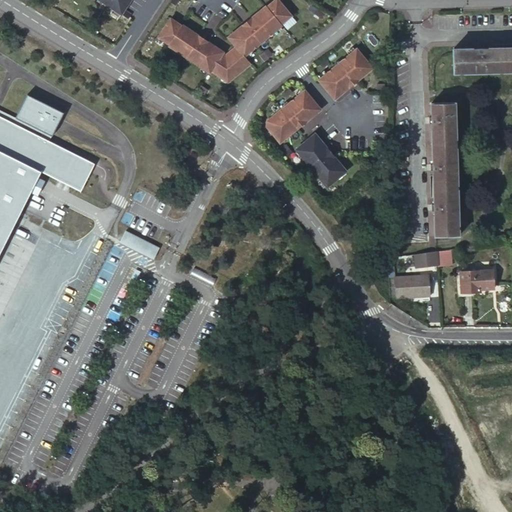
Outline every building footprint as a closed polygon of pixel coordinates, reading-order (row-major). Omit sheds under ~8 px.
[(101,0),(123,14),(130,19),(132,14),(126,10),(132,0),(101,0)] [(274,0),(267,6),(282,23),(292,14),(280,0),(274,0)] [(266,5),(251,17),(259,27),(267,37),(282,24),(282,23),(267,6),(266,5)] [(251,17),(244,23),(252,33),(259,27),(251,17)] [(173,18),(160,36),(171,44),(184,25),(173,18)] [(244,23),(229,36),(237,46),(245,55),(267,37),(259,27),(252,33),(244,23)] [(171,45),(187,56),(189,52),(193,55),(197,48),(193,46),(201,35),(184,24),(184,25),(171,44),(171,45)] [(201,35),(193,46),(197,48),(201,51),(208,40),(201,35)] [(194,61),(211,72),(212,70),(223,54),(225,51),(208,40),(201,51),(197,48),(193,55),(197,57),(194,61)] [(273,44),(277,49),(281,46),(277,40),(273,44)] [(273,44),(269,47),(274,52),(277,49),(273,44)] [(223,54),(212,70),(229,82),(241,72),(240,70),(250,61),(245,55),(237,46),(226,55),(223,54)] [(355,46),(334,66),(342,75),(349,69),(357,78),(372,64),(355,46)] [(454,73),(511,71),(511,47),(483,48),(483,46),(477,46),(477,49),(453,49),(454,73)] [(325,56),(321,59),(326,65),(330,61),(325,56)] [(319,79),(336,97),(351,84),(342,75),(334,66),(319,79)] [(342,75),(351,84),(357,78),(349,69),(342,75)] [(200,89),(204,92),(208,86),(204,83),(200,89)] [(283,109),(291,118),(298,112),(307,121),(322,108),(305,90),(283,109)] [(0,251),(41,169),(79,188),(93,160),(49,138),(63,110),(26,92),(14,115),(0,108),(0,251)] [(277,102),(281,99),(275,92),(272,96),(277,102)] [(455,102),(430,103),(430,116),(429,116),(429,122),(430,122),(432,164),(430,164),(430,170),(432,170),(432,175),(433,196),(433,204),(431,204),(431,210),(433,210),(434,235),(458,234),(455,102)] [(272,118),(272,131),(282,142),(300,127),(291,118),(283,109),(272,118)] [(291,118),(300,127),(307,121),(298,112),(291,118)] [(298,148),(312,162),(321,154),(331,146),(317,132),(298,148)] [(287,152),(292,147),(289,144),(283,148),(287,152)] [(331,146),(321,154),(327,161),(337,152),(331,146)] [(292,147),(287,152),(290,155),(295,151),(292,147)] [(321,154),(312,162),(331,183),(350,167),(337,152),(327,161),(321,154)] [(126,230),(119,242),(154,259),(160,247),(126,230)] [(421,252),(414,253),(415,265),(436,264),(435,250),(421,252)] [(437,251),(438,264),(450,263),(449,250),(437,251)] [(395,275),(395,296),(430,296),(429,274),(395,275)] [(495,301),(494,282),(461,285),(462,306),(481,305),(480,302),(495,301)]
